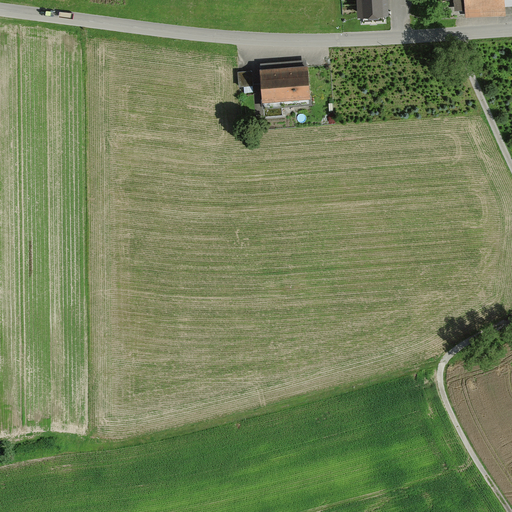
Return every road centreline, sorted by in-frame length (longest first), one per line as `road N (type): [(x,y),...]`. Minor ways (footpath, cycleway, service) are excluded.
road 1 (unclassified): [(0,8),(263,40),(511,31)]
road 2 (track): [(508,511),(447,406),(440,375),(454,350),(511,320)]
